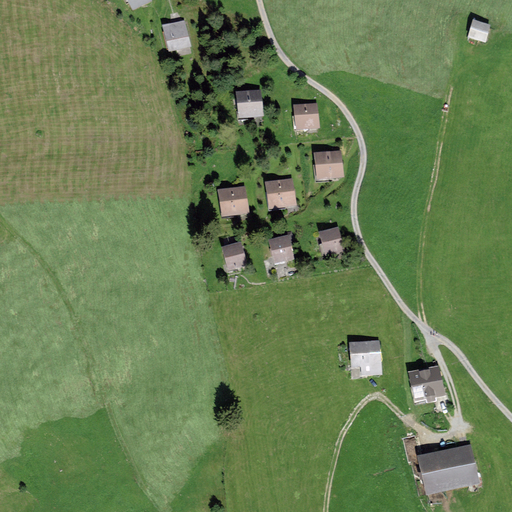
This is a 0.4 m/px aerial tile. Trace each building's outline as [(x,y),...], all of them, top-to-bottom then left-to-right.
[(490,27),(473,22),(468,41),(485,45),(490,27)] [(185,26),(166,30),(171,56),(190,52),(185,26)] [(262,97),(237,99),(239,124),(263,122),(262,97)] [(317,106),(293,109),(296,133),(320,130),(317,106)] [(339,154),(314,157),(317,182),(342,179),(339,154)] [(290,184),(264,187),(268,213),(294,210),(290,184)] [(241,190),(216,195),(221,220),(246,215),(241,190)] [(337,230),(319,237),(328,261),(346,254),(337,230)] [(287,241),(269,246),(275,268),(293,264),(287,241)] [(243,249),(223,254),(227,275),(248,270),(243,249)] [(379,340),(349,343),(351,368),(361,367),(362,376),(382,374),(379,340)] [(438,366),(409,373),(416,402),(445,395),(438,366)] [(470,444),(418,456),(427,495),(479,483),(470,444)]
